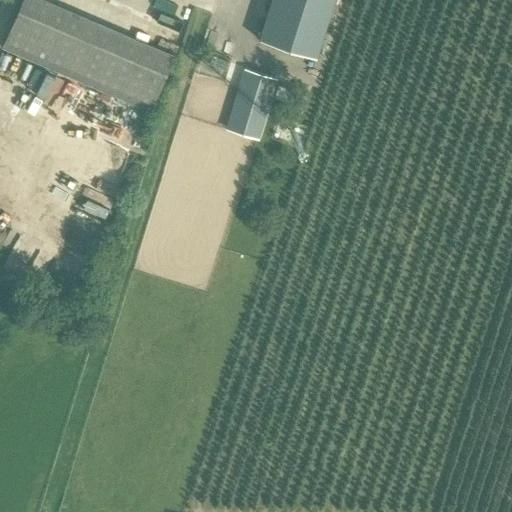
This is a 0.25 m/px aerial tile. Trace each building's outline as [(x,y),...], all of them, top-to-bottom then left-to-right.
[(22,0),(1,48),(149,111),(172,56),(41,0),(22,0)] [(271,0),(259,40),(314,58),(332,0),(271,0)] [(233,63),(229,81),(239,83),(243,65),(233,63)] [(263,137),(276,74),(242,67),(228,129),(263,137)] [(88,188),(80,209),(109,219),(117,198),(88,188)]
